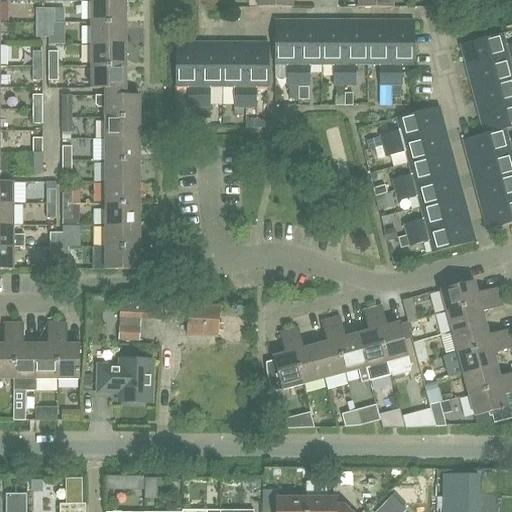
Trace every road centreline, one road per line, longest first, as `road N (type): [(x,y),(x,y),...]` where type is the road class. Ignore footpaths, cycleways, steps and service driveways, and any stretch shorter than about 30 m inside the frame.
road 1 (residential): [(486,259),(444,101),(436,13)]
road 2 (residential): [(238,448),(0,446)]
road 3 (residential): [(0,304),(57,305),(83,285),(223,265)]
road 4 (residential): [(380,284),(294,257),(260,254),(223,265)]
road 5 (residential): [(259,324),(380,284)]
